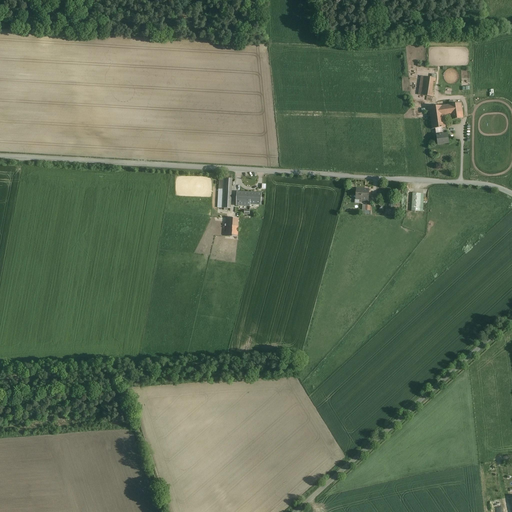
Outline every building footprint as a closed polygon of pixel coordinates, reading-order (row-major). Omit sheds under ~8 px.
[(421,76),(418,95),(433,97),(433,93),(432,93),(433,82),(435,82),(436,78),(421,76)] [(461,103),(425,108),(426,113),(430,112),(432,129),(435,129),(441,128),(445,127),(444,116),(450,115),(451,120),(463,118),(461,103)] [(441,128),(435,129),(438,145),(449,144),(448,134),(442,135),(441,128)] [(232,179),(219,178),(218,208),(230,209),(232,179)] [(368,190),(357,189),(356,194),(351,194),(351,200),(355,200),(354,203),(359,203),(359,201),(368,202),(368,197),(367,197),(368,190)] [(250,193),(237,192),(236,206),(250,206),(250,204),(250,193)] [(261,194),(250,193),(250,204),(261,205),(261,194)] [(421,194),(413,193),(411,211),(420,212),(421,194)] [(370,206),(362,205),(362,211),(360,211),(360,215),(369,215),(370,206)] [(239,219),(227,218),(226,237),(238,237),(239,219)]
